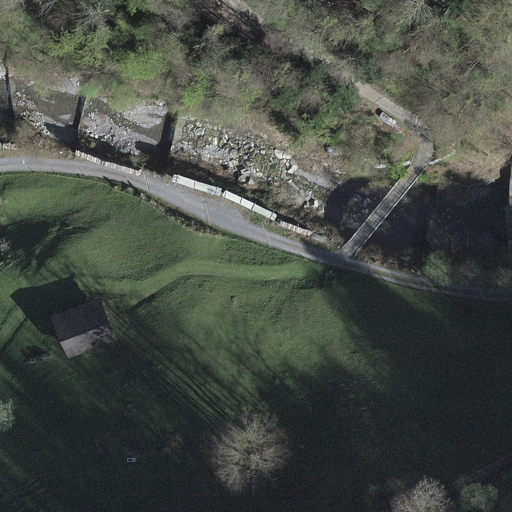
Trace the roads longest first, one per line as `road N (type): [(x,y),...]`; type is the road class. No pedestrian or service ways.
road 1 (track): [(339,260),(305,271),(185,267),(137,287),(58,282),(32,298),(0,338)]
road 2 (track): [(339,260),(449,292),(511,296)]
road 3 (track): [(511,462),(401,511)]
